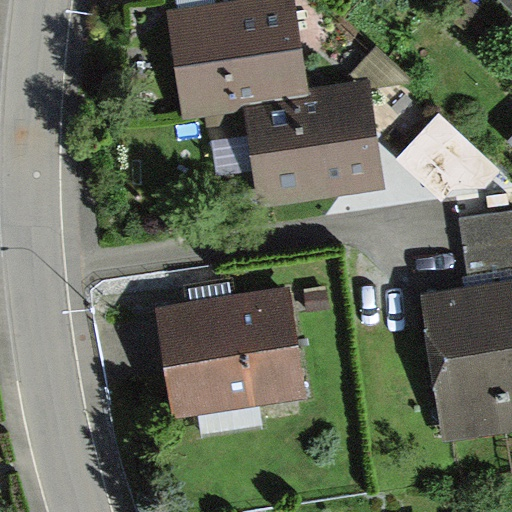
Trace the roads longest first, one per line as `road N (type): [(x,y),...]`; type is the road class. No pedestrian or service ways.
road 1 (unknown): [(35,258),(197,246),(365,216),(401,197),(387,147)]
road 2 (tertiary): [(74,511),(42,398),(30,201)]
road 3 (tertiary): [(30,201),(29,70),(38,0)]
